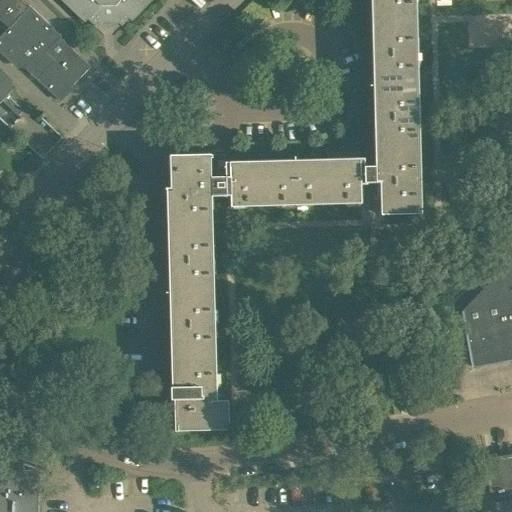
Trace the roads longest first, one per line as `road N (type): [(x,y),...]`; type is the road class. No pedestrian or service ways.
road 1 (residential): [(0,246),(225,0)]
road 2 (residential): [(199,464),(511,409)]
road 3 (residential): [(199,464),(128,456),(0,400)]
